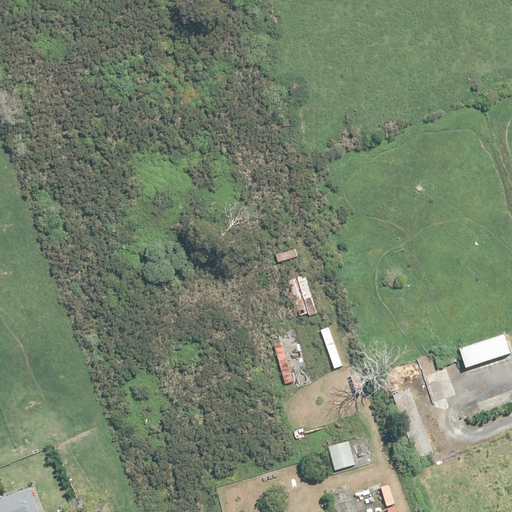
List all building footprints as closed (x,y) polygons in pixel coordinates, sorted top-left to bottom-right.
[(296,249),(275,256),(278,264),(299,258),(296,249)] [(304,272),(286,278),(300,317),(317,312),(304,272)] [(329,327),(320,330),(334,370),(343,367),(329,327)] [(504,334),(458,349),(465,369),(510,354),(504,334)] [(283,343),(273,346),(286,385),(295,382),(283,343)] [(437,413),(449,409),(446,399),(456,396),(447,371),(426,378),(437,413)] [(409,388),(392,394),(416,460),(433,454),(409,388)] [(511,391),(479,403),(483,416),(511,406),(511,391)] [(329,447),(335,471),(356,465),(349,442),(329,447)] [(397,511),(390,486),(380,488),(387,511),(397,511)] [(0,511),(37,511),(29,489),(0,500),(0,511)]
